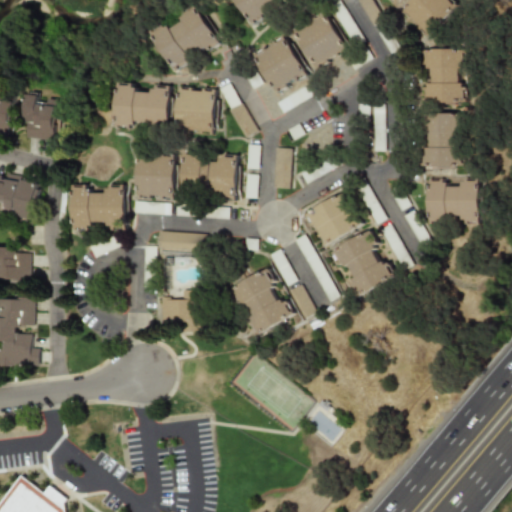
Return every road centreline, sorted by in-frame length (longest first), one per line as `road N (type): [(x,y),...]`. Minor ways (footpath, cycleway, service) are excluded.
road 1 (residential): [(274,222),(152,221),(141,228),(141,377)]
road 2 (residential): [(0,157),(58,179),(49,394)]
road 3 (motorway): [(511,370),(392,511)]
road 4 (residential): [(0,401),(141,377)]
